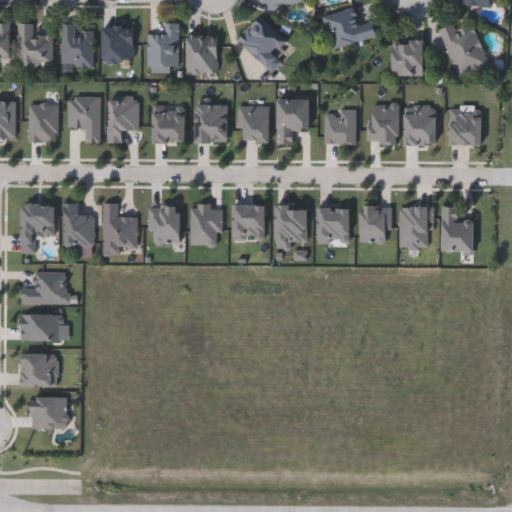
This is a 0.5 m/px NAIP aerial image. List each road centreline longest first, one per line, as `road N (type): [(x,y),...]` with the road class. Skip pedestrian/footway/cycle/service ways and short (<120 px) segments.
road 1 (residential): [(0,173),(511,173)]
road 2 (tertiary): [(184,511),(29,511)]
